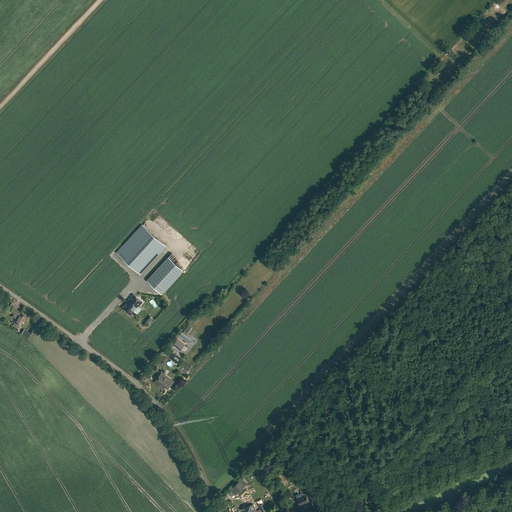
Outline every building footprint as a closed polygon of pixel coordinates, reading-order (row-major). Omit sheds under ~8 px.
[(117,253),(140,274),(165,246),(143,225),(117,253)] [(162,294),(183,271),(168,257),(147,280),(162,294)] [(191,271),(197,266),(194,263),(188,268),(191,271)] [(123,308),(130,314),(142,302),(134,295),(129,300),(130,301),(123,308)] [(14,325),(14,326),(18,328),(19,328),(20,326),(21,326),(22,326),(23,326),(24,324),(24,323),(23,323),(27,317),(19,312),(19,311),(13,307),(11,311),(14,314),(13,317),(16,319),(14,322),(15,323),(14,325)] [(148,320),(152,315),(143,307),(139,312),(148,320)] [(24,329),(21,334),(28,338),(30,333),(24,329)] [(168,356),(177,363),(181,358),(172,351),(168,356)] [(162,372),(154,382),(164,389),(167,386),(169,388),(174,381),(162,372)] [(230,490),(235,495),(248,483),(243,478),(230,490)] [(297,498),(300,505),(308,502),(305,495),(304,493),(307,492),(305,485),(300,487),(302,494),(303,493),(304,496),(297,498)] [(264,503),(259,505),(261,511),(262,511),(267,510),(264,503)]
